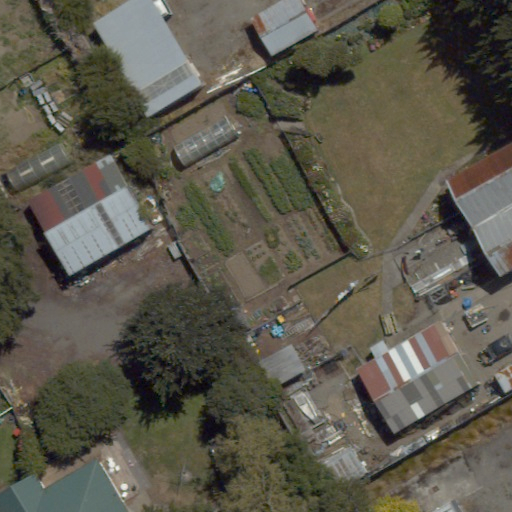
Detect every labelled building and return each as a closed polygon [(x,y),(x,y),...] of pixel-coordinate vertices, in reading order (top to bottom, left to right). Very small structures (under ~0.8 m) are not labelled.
[(511,138),(449,180),(507,270),(511,266),(511,138)] [(130,189),(47,236),(76,286),(158,238),(130,189)] [(462,239),(410,269),(420,285),(471,255),(462,239)] [(359,364),(374,391),(341,409),(361,447),(394,429),(400,440),(488,392),(446,316),(359,364)] [(59,500),(52,485),(0,511),(138,511),(116,470),(59,500)] [(406,511),(457,511),(444,490),(406,511)]
